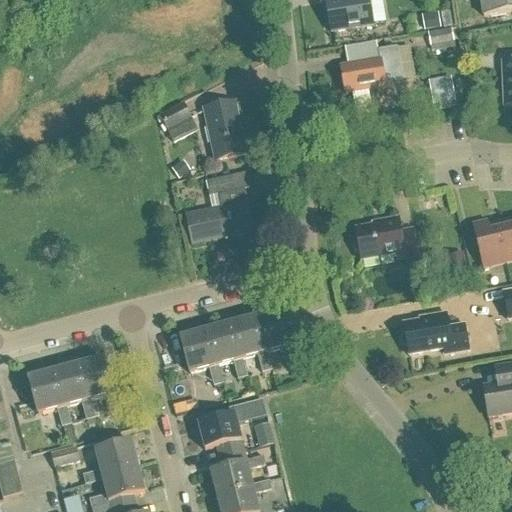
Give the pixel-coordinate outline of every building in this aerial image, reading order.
[(354,0),(355,0),(326,5),(331,36),(374,29),(370,3),(379,1),(379,0),(354,0)] [(511,0),(484,0),(487,19),(511,15),(511,0)] [(438,14),(422,16),(424,32),(440,30),(438,14)] [(452,32),(429,36),(432,54),(455,50),(452,32)] [(374,64),(341,69),(346,97),(353,96),(355,110),(371,107),(369,93),(404,87),(398,50),(379,53),(380,63),(374,64)] [(429,81),(432,107),(455,104),(452,78),(429,81)] [(235,105),(204,112),(216,164),(247,157),(235,105)] [(183,106),(159,118),(174,148),(198,135),(183,106)] [(218,197),(221,211),(186,218),(192,248),(255,234),(245,192),(252,190),(249,175),(207,184),(210,199),(218,197)] [(356,232),(361,264),(396,258),(397,263),(418,259),(413,233),(401,235),(399,221),(381,225),(381,228),(356,232)] [(501,225),(502,230),(490,233),(487,223),(472,227),(482,270),(511,263),(511,227),(511,228),(511,223),(501,225)] [(468,282),(462,258),(446,261),(452,286),(468,282)] [(511,295),(503,297),(508,324),(511,323),(511,295)] [(280,314),(256,321),(265,356),(268,355),(282,351),(287,370),(299,367),(293,348),(290,349),(280,314)] [(404,328),(405,338),(403,339),(401,341),(402,348),(405,350),(407,349),(409,360),(444,353),(445,358),(469,354),(464,328),(448,331),(446,317),(429,320),(429,323),(404,328)] [(264,376),(273,374),(268,355),(265,356),(256,321),(232,328),(241,363),(245,362),(259,358),(264,376)] [(241,363),(232,328),(208,334),(217,369),(220,368),(235,365),(240,383),(250,380),(245,362),(241,363)] [(208,334),(183,341),(193,376),(211,371),(216,389),(225,386),(220,368),(217,369),(208,334)] [(91,399),(92,404),(107,400),(112,418),(123,415),(117,392),(113,393),(105,362),(79,368),(87,400),(91,399)] [(55,374),(55,375),(63,406),(67,405),(69,410),(83,407),(87,424),(97,422),(92,404),(91,399),(87,400),(79,368),(55,374)] [(511,368),(507,369),(510,386),(483,390),(489,422),(511,417),(511,368)] [(63,406),(55,375),(55,374),(32,380),(42,418),(60,413),(64,430),(73,428),(69,410),(67,405),(63,406)] [(235,416),(236,420),(201,429),(207,455),(243,445),(242,440),(238,425),(255,421),(253,412),(235,416)] [(253,430),(259,450),(275,446),(269,425),(253,430)] [(97,457),(102,475),(84,480),(86,489),(104,485),(103,482),(141,472),(134,447),(97,457)] [(80,465),(77,451),(52,457),(55,471),(80,465)] [(264,460),(246,464),(247,467),(213,476),(219,502),(254,493),(253,489),(249,474),(267,470),(264,460)] [(23,496),(15,464),(0,467),(0,486),(4,501),(23,496)] [(103,482),(104,485),(108,501),(90,505),(91,511),(102,511),(110,510),(110,511),(138,511),(136,501),(147,498),(141,472),(103,482)] [(254,493),(219,502),(221,511),(258,511),(255,498),(272,493),(270,485),(253,489),(254,493)] [(81,511),(78,498),(63,502),(65,511),(81,511)]
